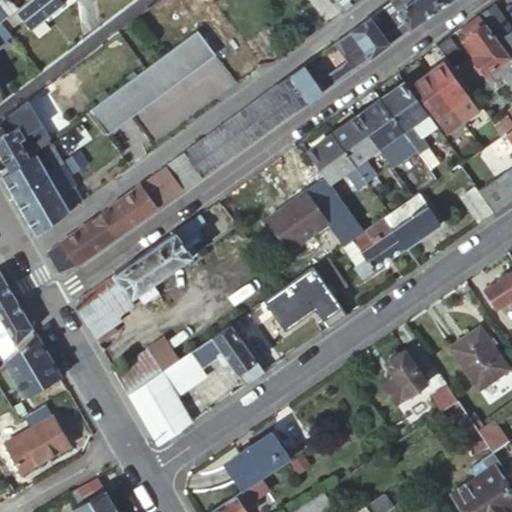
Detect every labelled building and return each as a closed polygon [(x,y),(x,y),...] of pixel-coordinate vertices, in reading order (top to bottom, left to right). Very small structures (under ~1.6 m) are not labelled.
[(5,0),(4,1),(3,0),(0,0),(0,7),(7,17),(19,7),(21,6),(18,2),(9,0),(5,0)] [(28,0),(21,6),(19,7),(26,15),(34,25),(64,0),(28,0)] [(439,6),(434,0),(390,0),(368,16),(382,37),(404,21),(409,28),(439,6)] [(19,7),(7,17),(0,22),(0,27),(5,32),(26,15),(19,7)] [(511,63),(484,25),(477,14),(459,28),(466,38),(478,55),(473,59),(484,75),(486,73),(493,81),(498,78),(511,97),(511,63)] [(382,37),(368,16),(349,30),(368,57),(387,44),(382,37)] [(511,38),(496,16),(484,25),(511,63),(511,52),(509,48),(511,46),(511,38)] [(387,44),(409,28),(404,21),(382,37),(387,44)] [(368,57),(349,30),(336,39),(355,66),(368,57)] [(192,69),(214,54),(197,31),(89,111),(104,133),(134,111),(192,69)] [(448,35),(435,45),(452,69),(465,59),(448,35)] [(478,55),(466,38),(460,42),(473,59),(478,55)] [(441,61),(426,72),(460,122),(476,111),(441,61)] [(319,92),(300,66),(276,83),(294,109),(319,92)] [(460,122),(426,72),(411,82),(446,132),(460,122)] [(425,113),(404,82),(379,100),(413,147),(422,141),(410,123),(425,113)] [(294,109),(276,83),(262,94),(280,120),(294,109)] [(280,120),(262,94),(245,106),(263,131),(280,120)] [(355,117),(376,147),(390,137),(402,154),(413,147),(379,100),(355,117)] [(33,117),(24,101),(0,119),(0,156),(5,165),(24,152),(18,141),(23,138),(18,128),(33,117)] [(248,142),(263,131),(245,106),(230,117),(248,142)] [(422,141),(438,130),(425,113),(410,123),(422,141)] [(248,142),(230,117),(216,127),(233,152),(248,142)] [(363,156),(376,147),(355,117),(331,133),(364,182),(375,174),(363,156)] [(217,164),(233,152),(216,127),(199,139),(217,164)] [(306,151),(327,182),(342,171),(354,189),(364,182),(331,133),(306,151)] [(28,135),(23,138),(18,141),(24,152),(34,145),(28,135)] [(217,164),(199,139),(182,152),(199,177),(217,164)] [(413,147),(428,169),(437,163),(422,141),(413,147)] [(5,165),(0,168),(0,175),(13,197),(60,164),(49,144),(28,158),(24,152),(5,165)] [(417,176),(428,169),(413,147),(402,154),(417,176)] [(85,163),(78,151),(65,158),(66,160),(72,171),(85,163)] [(182,189),(199,177),(182,152),(164,165),(182,189)] [(34,235),(73,206),(70,202),(64,206),(58,195),(72,186),(73,185),(61,163),(60,164),(13,197),(30,228),(34,235)] [(180,188),(164,167),(45,253),(55,270),(74,265),(180,188)] [(507,203),(511,199),(511,173),(511,172),(494,183),(507,203)] [(375,174),(364,182),(372,193),(383,186),(375,174)] [(264,218),(286,249),(325,223),(323,219),(338,209),(319,182),(305,192),(304,191),(264,218)] [(365,204),(374,197),(372,193),(364,182),(354,189),(365,204)] [(494,183),(479,194),(492,213),(507,203),(494,183)] [(73,206),(80,200),(72,186),(58,195),(64,206),(70,202),(73,206)] [(477,224),(492,213),(479,194),(473,186),(458,196),(477,224)] [(383,216),(405,247),(437,224),(415,193),(410,196),(385,214),(383,216)] [(205,224),(198,214),(113,274),(130,299),(197,253),(190,243),(184,247),(181,241),(205,224)] [(361,279),(405,247),(383,216),(360,231),(348,240),(363,259),(354,265),(353,266),(361,279)] [(340,245),(354,265),(363,259),(348,240),(340,245)] [(345,287),(324,257),(310,266),(323,285),(331,297),(345,287)] [(511,267),(484,287),(497,306),(510,297),(511,299),(511,267)] [(0,353),(1,355),(4,362),(34,333),(0,274),(0,318),(13,340),(6,342),(0,348),(0,353)] [(130,299),(113,274),(79,299),(76,309),(87,327),(106,314),(113,324),(121,319),(118,314),(133,303),(130,299)] [(312,324),(337,306),(331,297),(323,285),(298,303),(312,324)] [(281,315),(268,296),(246,311),(259,331),(281,315)] [(87,327),(96,343),(116,329),(113,324),(106,314),(87,327)] [(227,324),(250,355),(259,348),(236,317),(227,324)] [(0,348),(6,342),(13,340),(0,318),(0,348)] [(220,355),(243,386),(263,372),(250,355),(227,324),(186,352),(198,369),(220,355)] [(448,347),(477,389),(507,368),(478,326),(448,347)] [(34,333),(4,362),(25,397),(59,377),(34,333)] [(112,371),(125,395),(153,375),(174,361),(162,339),(112,371)] [(432,363),(418,343),(404,352),(403,351),(399,353),(398,352),(395,351),(389,355),(387,359),(388,361),(385,363),(393,376),(396,380),(388,385),(398,399),(424,382),(418,373),(432,363)] [(174,361),(153,375),(170,397),(202,374),(198,369),(186,352),(174,361)] [(153,375),(125,395),(155,447),(189,423),(170,397),(153,375)] [(396,380),(393,376),(386,381),(388,385),(396,380)] [(430,393),(442,410),(447,407),(457,400),(446,383),(430,393)] [(457,400),(447,407),(465,433),(476,426),(457,400)] [(20,470),(67,442),(51,414),(4,441),(20,470)] [(494,419),(478,429),(492,450),(508,441),(494,419)] [(476,426),(465,433),(481,459),(493,451),(492,450),(478,429),(476,426)] [(223,464),(240,489),(277,464),(286,458),(269,434),(223,464)] [(487,467),(481,459),(469,466),(475,476),(487,467)] [(207,511),(243,511),(255,503),(252,499),(248,494),(252,492),(256,496),(285,476),(277,464),(240,489),(207,511)] [(487,467),(475,476),(451,492),(463,511),(508,511),(511,509),(511,493),(502,479),(496,469),(493,464),(487,467)] [(496,469),(502,479),(508,475),(502,466),(496,469)] [(103,489),(96,478),(70,491),(77,503),(103,489)] [(116,511),(103,489),(77,503),(68,508),(70,511),(116,511)] [(314,511),(329,503),(321,491),(290,511),(314,511)] [(382,492),(364,505),(368,511),(380,511),(391,505),(382,492)]
